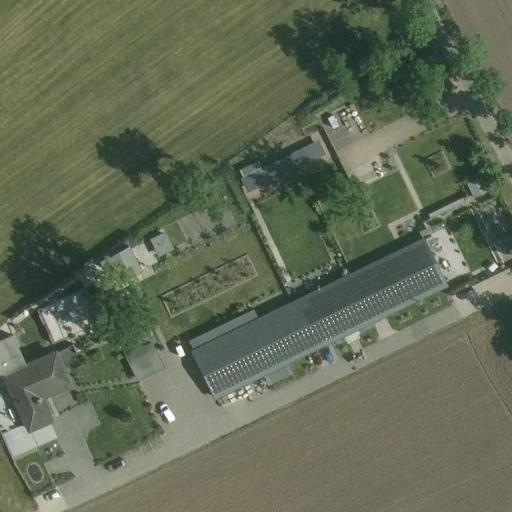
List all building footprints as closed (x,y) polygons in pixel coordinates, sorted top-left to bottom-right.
[(423,241),(362,270),(384,315),(434,291),(445,286),(423,241)] [(356,329),(384,315),(362,270),(342,279),(326,287),(274,313),(224,337),(192,353),(215,398),(338,338),(356,329)] [(122,331),(127,347),(151,338),(145,323),(122,331)] [(12,337),(0,342),(0,373),(23,363),(12,337)] [(136,378),(163,365),(150,339),(123,352),(136,378)] [(54,353),(4,376),(29,430),(48,421),(41,406),(44,404),(41,398),(69,385),(54,353)]
